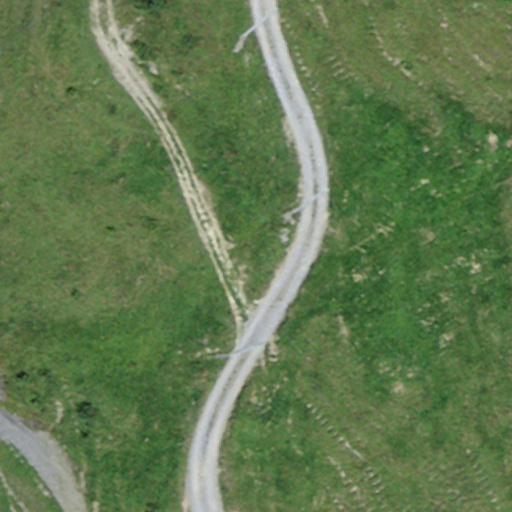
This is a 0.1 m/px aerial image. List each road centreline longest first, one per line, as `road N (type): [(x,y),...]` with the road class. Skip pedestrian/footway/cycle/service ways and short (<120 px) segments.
road 1 (track): [(208,511),(204,445),(300,246),(310,195),(268,0)]
road 2 (track): [(251,349),(187,158),(105,57),(98,0)]
road 3 (track): [(0,412),(37,435),(77,511)]
